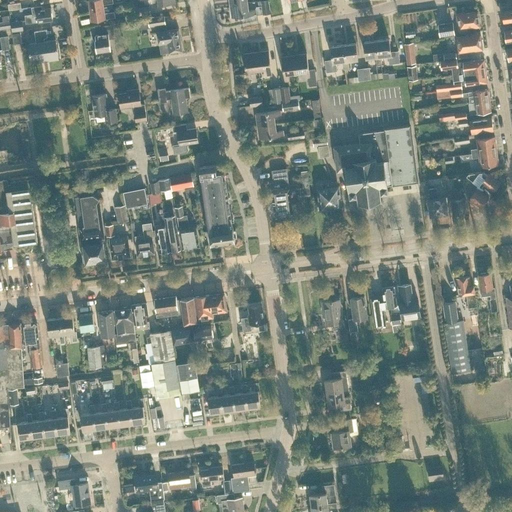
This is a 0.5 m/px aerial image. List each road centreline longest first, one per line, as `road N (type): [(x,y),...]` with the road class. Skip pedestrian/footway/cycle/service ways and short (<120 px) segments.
road 1 (residential): [(425,247),(450,450),(300,469),(280,464)]
road 2 (primary): [(0,305),(269,268)]
road 3 (residential): [(269,268),(259,199),(212,100),(207,57)]
road 4 (residential): [(511,188),(488,0)]
road 5 (residential): [(104,454),(288,434)]
road 6 (unclassified): [(288,434),(269,268)]
road 7 (primary): [(269,268),(425,247)]
road 8 (residential): [(208,36),(341,18)]
road 9 (residential): [(79,75),(207,57)]
